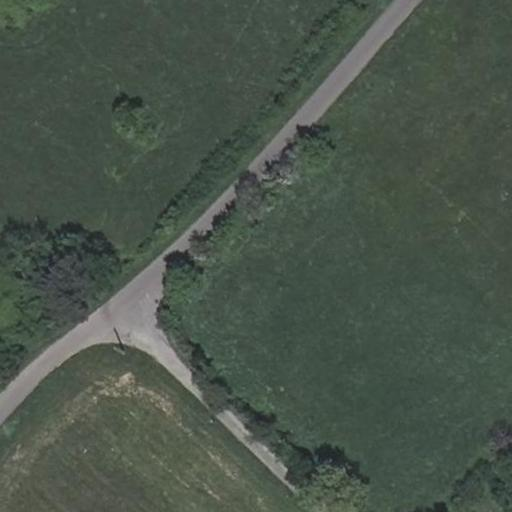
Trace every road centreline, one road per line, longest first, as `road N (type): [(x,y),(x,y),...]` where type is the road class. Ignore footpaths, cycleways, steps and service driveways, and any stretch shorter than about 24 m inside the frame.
road 1 (unclassified): [(408,0),(134,304)]
road 2 (unclassified): [(134,304),(219,403),(333,511)]
road 3 (unclassified): [(134,304),(30,382),(0,420)]
